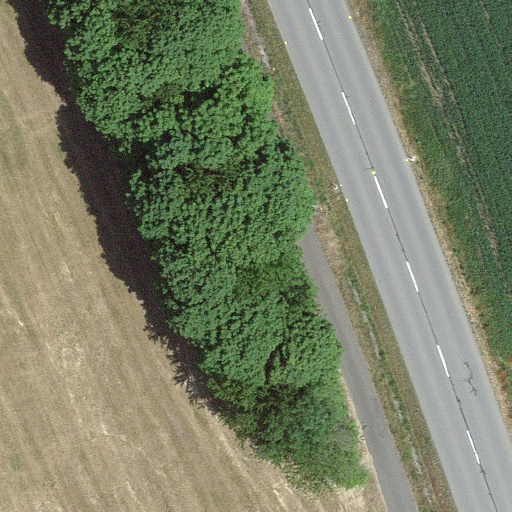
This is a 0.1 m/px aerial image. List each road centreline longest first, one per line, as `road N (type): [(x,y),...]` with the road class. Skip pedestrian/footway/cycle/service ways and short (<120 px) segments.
road 1 (track): [(211,0),(404,511)]
road 2 (primary): [(305,0),(495,511)]
